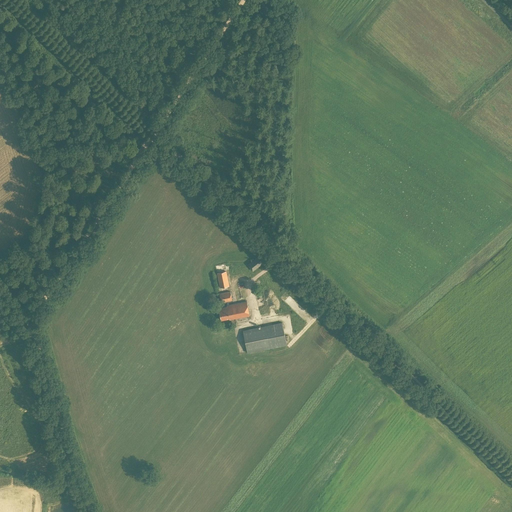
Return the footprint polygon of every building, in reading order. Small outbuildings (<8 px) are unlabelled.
[(247,264),(252,271),(265,260),(260,254),(247,264)] [(220,288),(229,286),(226,271),(217,273),(220,288)] [(220,293),(221,303),(232,300),(230,291),(220,293)] [(250,316),(247,301),(227,305),(227,306),(219,308),(222,320),(230,319),(230,320),(250,316)] [(287,345),(282,322),(243,330),(247,353),(287,345)]
